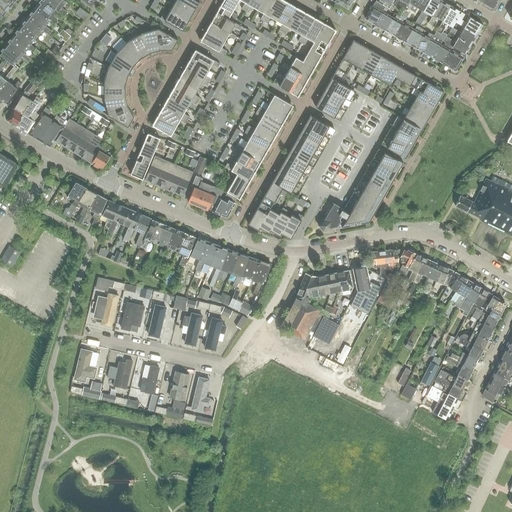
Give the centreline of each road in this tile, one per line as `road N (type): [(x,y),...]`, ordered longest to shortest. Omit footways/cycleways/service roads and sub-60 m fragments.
road 1 (residential): [(292,251),(280,292),(223,367),(85,334)]
road 2 (residential): [(230,235),(348,26)]
road 3 (residential): [(511,283),(423,235),(292,251)]
road 4 (track): [(392,412),(274,354),(254,326)]
road 5 (residential): [(230,235),(107,184)]
road 6 (residential): [(457,87),(348,26)]
road 7 (residential): [(107,184),(0,125)]
